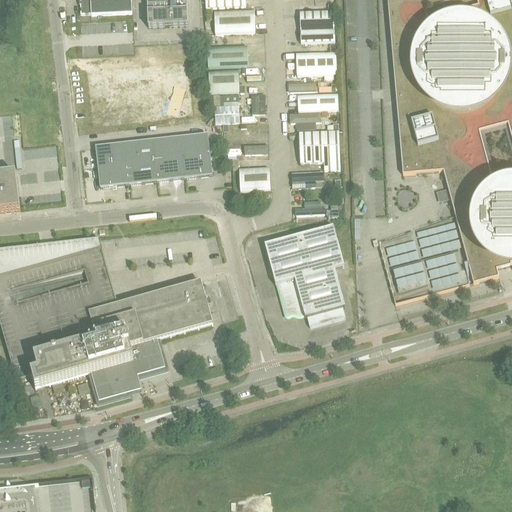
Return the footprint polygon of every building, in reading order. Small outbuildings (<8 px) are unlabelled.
[(81,17),(91,16),(91,17),(132,15),(131,0),(90,0),(80,1),(81,17)] [(187,0),(147,0),(148,30),(188,28),(187,0)] [(246,0),(207,0),(207,10),(247,9),(246,0)] [(387,0),(400,142),(505,114),(511,112),(511,7),(510,0),(387,0)] [(256,13),(216,14),(217,36),(257,35),(256,13)] [(298,33),(332,32),(331,13),(328,13),(297,14),(298,33)] [(335,33),(301,35),(301,47),(335,45),(335,33)] [(249,47),(209,49),(210,71),(250,69),(249,47)] [(294,57),(295,78),(335,77),(334,55),(294,57)] [(239,72),(209,73),(210,96),(240,95),(239,72)] [(266,97),(252,97),(253,117),(267,116),(266,97)] [(298,99),(298,114),(321,113),(328,113),(338,112),(338,97),(298,99)] [(225,105),(225,109),(216,109),(216,126),(241,126),(240,104),(225,105)] [(473,286),(499,279),(498,276),(497,271),(511,267),(511,112),(505,114),(400,142),(403,177),(443,173),(448,191),(439,194),(441,204),(451,202),(473,286)] [(338,173),(336,134),(297,135),(298,166),(322,164),(323,174),(338,173)] [(119,147),(111,148),(96,150),(97,162),(99,178),(100,190),(214,178),(213,177),(212,177),(208,140),(208,137),(119,147)] [(270,170),(240,172),(241,194),(271,192),(270,170)] [(324,174),(293,176),(294,185),(325,183),(324,174)] [(0,177),(0,215),(20,213),(16,176),(0,177)] [(306,210),(295,211),(296,218),(326,217),(326,210),(321,210),(321,204),(306,204),(306,210)] [(331,212),(327,213),(327,220),(339,219),(338,208),(331,208),(331,212)] [(276,287),(285,319),(290,320),(297,319),(305,320),(305,321),(307,320),(310,330),(345,320),(343,311),(345,310),(335,272),(344,269),(334,229),(265,248),(276,287)] [(0,325),(6,345),(13,372),(16,383),(32,378),(36,392),(91,376),(99,404),(142,392),(138,378),(165,370),(158,343),(213,327),(201,284),(118,308),(99,241),(56,246),(41,248),(0,252),(0,325)] [(92,481),(82,482),(82,489),(93,488),(92,481)]
